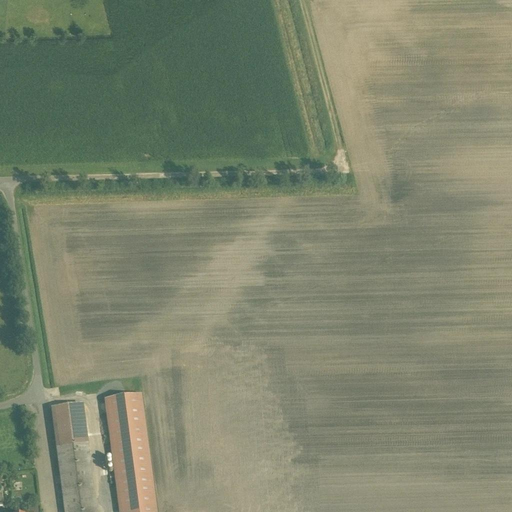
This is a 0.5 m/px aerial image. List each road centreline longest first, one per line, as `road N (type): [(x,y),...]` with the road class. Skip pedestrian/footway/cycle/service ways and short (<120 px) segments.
road 1 (unclassified): [(6,173),(341,164),(340,114)]
road 2 (unclassified): [(6,173),(38,383),(0,399)]
